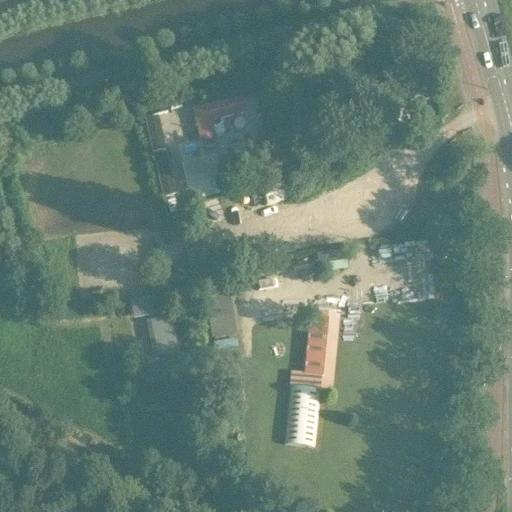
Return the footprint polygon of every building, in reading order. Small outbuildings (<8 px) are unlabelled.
[(371,76),(393,70),(422,62),(420,53),(368,67),(371,76)] [(199,141),(219,138),(216,119),(246,114),(244,98),(194,107),(199,141)] [(159,116),(146,119),(165,196),(178,193),(159,116)] [(222,187),(215,157),(181,166),(188,196),(222,187)] [(316,256),(318,268),(343,263),(341,252),(316,256)] [(232,314),(226,275),(202,279),(212,339),(236,335),(232,314)] [(160,316),(157,297),(130,302),(133,320),(160,316)] [(179,355),(172,317),(146,322),(153,360),(179,355)] [(321,377),(327,322),(311,320),(305,376),(321,377)] [(189,379),(186,364),(143,373),(146,387),(189,379)] [(314,450),(320,394),(320,392),(289,389),(283,446),(314,450)]
